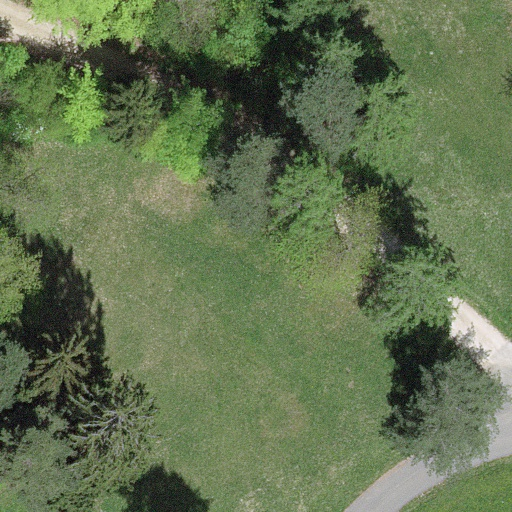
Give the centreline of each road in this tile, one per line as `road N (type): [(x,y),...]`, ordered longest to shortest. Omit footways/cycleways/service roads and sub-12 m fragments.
road 1 (track): [(0,12),(136,74),(382,252),(511,373)]
road 2 (unclassified): [(511,427),(468,435),(414,460),(360,511)]
